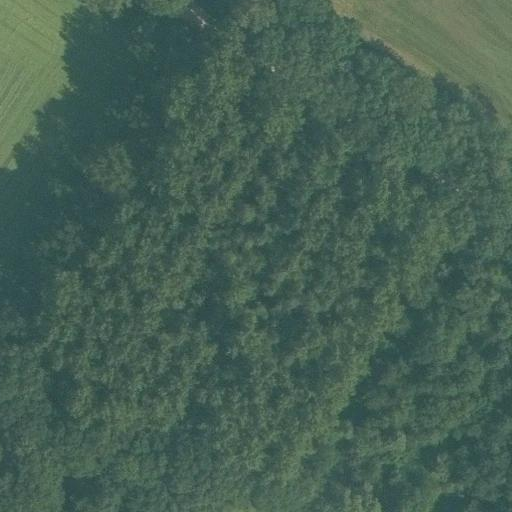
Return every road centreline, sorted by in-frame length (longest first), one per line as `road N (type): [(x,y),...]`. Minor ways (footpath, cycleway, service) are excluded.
road 1 (track): [(511,198),(464,233),(416,253),(369,308),(314,412),(265,468),(191,491)]
road 2 (track): [(511,198),(175,0)]
